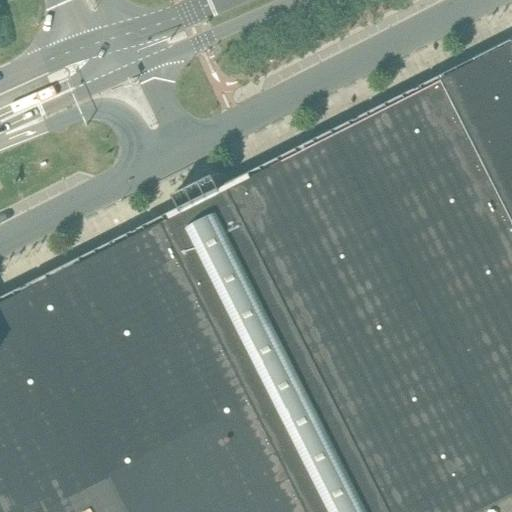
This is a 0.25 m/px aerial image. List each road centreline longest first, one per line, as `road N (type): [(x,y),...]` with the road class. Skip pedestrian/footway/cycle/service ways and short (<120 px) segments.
road 1 (unclassified): [(189,146),(478,0)]
road 2 (unclassified): [(0,137),(108,111),(130,129),(149,166)]
road 3 (unclassified): [(0,242),(149,166)]
road 4 (secondary): [(147,64),(298,0)]
